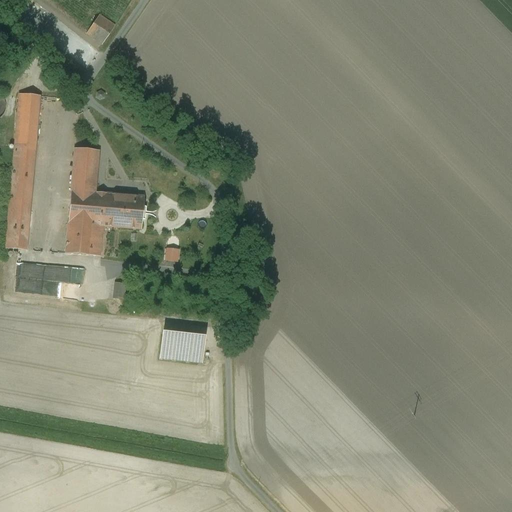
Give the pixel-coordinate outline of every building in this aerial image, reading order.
[(115,26),(99,16),(86,34),(102,45),(115,26)] [(96,94),(96,98),(100,101),(104,99),(104,94),(100,92),(96,94)] [(39,98),(19,96),(5,250),(26,251),(39,98)] [(74,150),(70,192),(95,194),(98,152),(74,150)] [(95,194),(70,192),(68,224),(103,227),(140,230),(143,198),(95,194)] [(103,227),(68,224),(65,254),(100,257),(103,227)] [(178,262),(178,249),(164,248),(164,262),(178,262)] [(48,282),(47,296),(70,297),(70,283),(48,282)] [(126,285),(116,284),(114,299),(124,300),(126,285)] [(163,335),(160,358),(200,363),(203,339),(163,335)]
